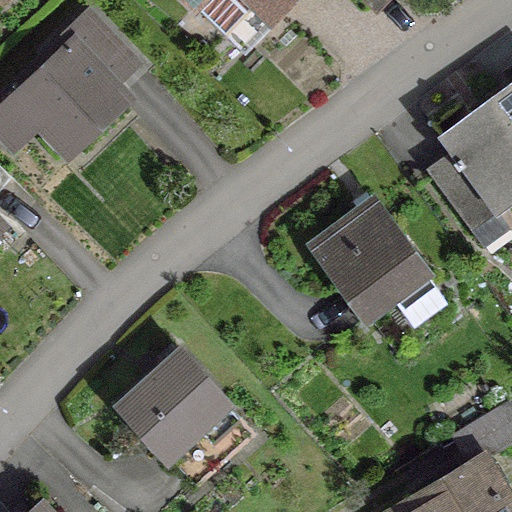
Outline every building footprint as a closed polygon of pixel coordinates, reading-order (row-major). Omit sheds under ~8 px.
[(191,7),(236,52),(286,0),(179,0),(189,9),(191,7)] [(377,0),(355,0),(367,11),(377,0)] [(63,148),(117,97),(105,84),(127,64),(85,20),(62,41),(70,50),(19,98),(12,91),(0,101),(0,140),(9,150),(38,122),(63,148)] [(511,81),(497,93),(492,87),(482,95),(511,134),(511,81)] [(435,138),(447,154),(424,172),(480,247),(505,229),(493,212),(511,197),(511,134),(482,95),(472,102),(476,108),(435,138)] [(370,201),(309,246),(361,318),(422,273),(370,201)] [(162,365),(116,407),(191,488),(250,435),(176,352),(175,353),(167,344),(154,356),(162,365)] [(452,434),(470,464),(477,460),(511,438),(511,414),(504,402),(452,434)] [(244,462),(256,475),(272,460),(261,447),(244,462)] [(508,511),(477,460),(470,464),(390,511),(508,511)]
